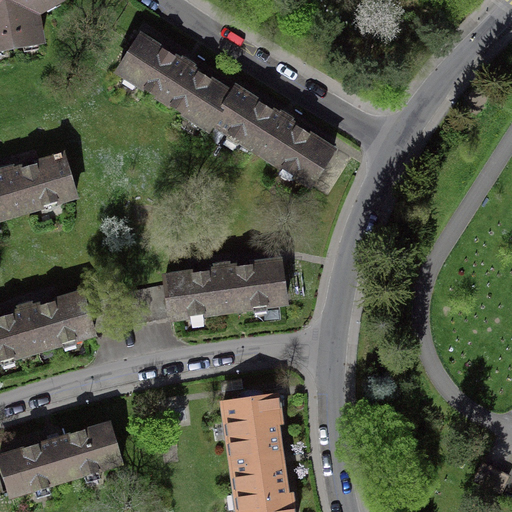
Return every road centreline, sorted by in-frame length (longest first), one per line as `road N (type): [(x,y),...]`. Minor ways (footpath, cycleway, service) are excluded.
road 1 (residential): [(0,407),(138,368),(253,348),(330,345)]
road 2 (residential): [(395,148),(164,0)]
road 3 (residential): [(395,148),(352,248),(330,345)]
road 4 (residential): [(511,7),(395,148)]
road 5 (residential): [(330,345),(343,511)]
